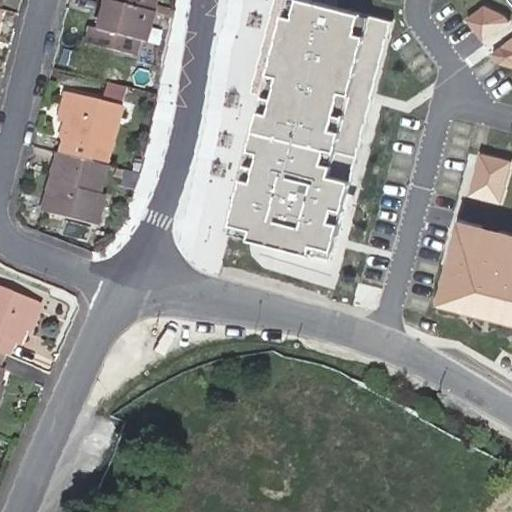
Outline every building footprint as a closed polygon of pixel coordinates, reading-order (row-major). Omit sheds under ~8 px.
[(85,0),(96,3),(142,15),(146,0),(85,0)] [(399,20),(318,0),(289,0),(235,234),(343,257),(399,20)] [(142,15),(96,3),(87,31),(82,29),(78,45),(123,59),(128,42),(134,44),(142,15)] [(511,16),(491,6),(471,18),(489,43),(511,25),(511,16)] [(511,40),(495,54),(505,66),(511,67),(511,40)] [(124,90),(105,85),(101,100),(121,104),(124,90)] [(54,127),(59,128),(67,96),(61,95),(54,127)] [(58,145),(55,156),(85,163),(98,167),(103,168),(117,109),(67,96),(59,128),(55,144),(58,145)] [(511,187),(511,158),(483,151),(472,195),(508,205),(511,187)] [(50,187),(43,218),(89,229),(97,197),(90,196),(98,167),(85,163),(55,156),(51,155),(44,185),(50,187)] [(135,176),(118,171),(115,189),(131,193),(135,176)] [(50,187),(44,185),(36,217),(43,218),(50,187)] [(511,229),(463,219),(443,303),(511,320),(511,229)] [(0,355),(5,358),(8,358),(13,345),(16,346),(22,332),(33,304),(0,291),(0,355)] [(39,306),(33,304),(22,332),(27,335),(39,306)]
